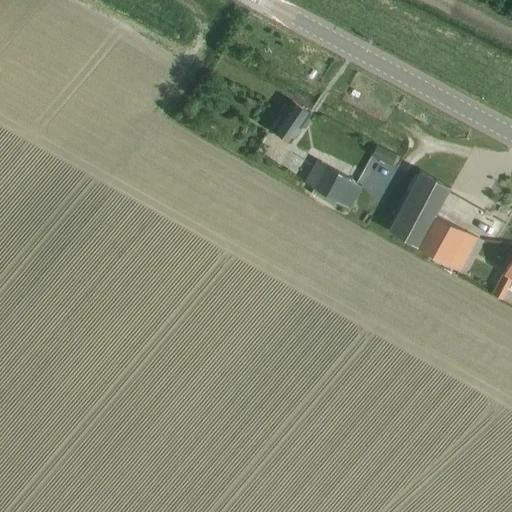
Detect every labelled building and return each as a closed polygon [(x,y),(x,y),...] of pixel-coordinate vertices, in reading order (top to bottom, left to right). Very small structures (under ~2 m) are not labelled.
[(309,112),(292,100),(288,107),(283,104),(277,113),(282,116),(272,129),(289,141),(309,112)] [(390,164),(396,154),(376,143),(370,154),(390,164)] [(348,208),(351,203),(361,185),(316,159),(303,181),(348,208)] [(449,185),(420,170),(388,229),(445,260),(462,229),(434,214),(449,185)] [(511,254),(494,290),(503,295),(508,284),(511,285),(511,254)]
